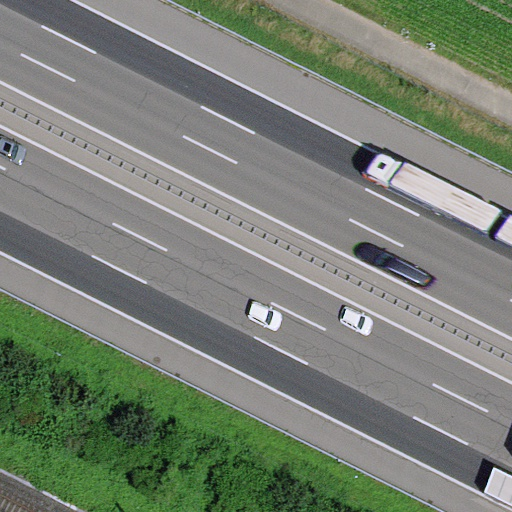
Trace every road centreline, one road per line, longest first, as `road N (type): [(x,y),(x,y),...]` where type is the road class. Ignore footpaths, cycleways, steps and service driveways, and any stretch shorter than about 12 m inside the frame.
road 1 (motorway): [(0,188),(511,445)]
road 2 (motorway): [(511,278),(0,21)]
road 3 (track): [(511,110),(289,0)]
